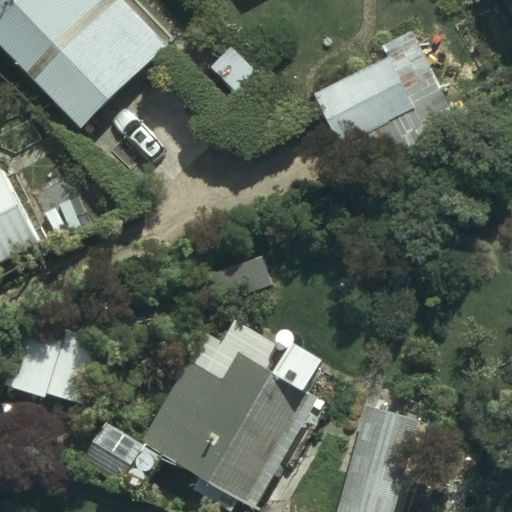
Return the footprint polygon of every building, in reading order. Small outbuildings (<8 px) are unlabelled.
[(0,0),(0,45),(84,138),(172,59),(120,2),(122,0),(0,0)] [(407,51),(322,102),(369,179),(454,128),(407,51)] [(0,172),(0,274),(41,254),(0,172)] [(109,428),(82,471),(121,495),(127,486),(139,494),(160,459),(245,511),(249,511),(324,391),(315,385),(333,356),(301,336),(284,363),(268,353),(275,341),(244,322),(228,348),(214,340),(145,451),(109,428)] [(21,333),(6,390),(86,411),(104,343),(65,333),(62,344),(21,333)] [(402,511),(425,424),(370,410),(343,511),(402,511)]
